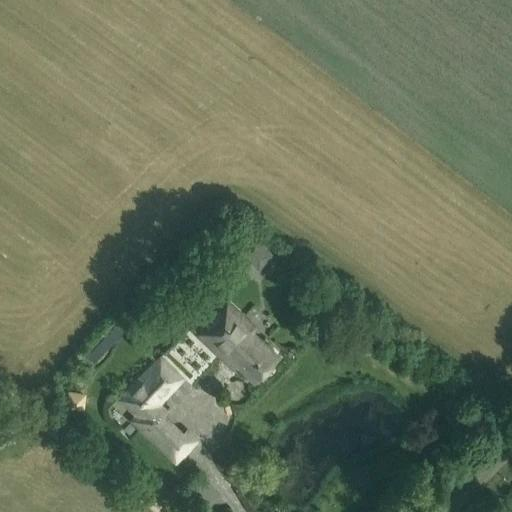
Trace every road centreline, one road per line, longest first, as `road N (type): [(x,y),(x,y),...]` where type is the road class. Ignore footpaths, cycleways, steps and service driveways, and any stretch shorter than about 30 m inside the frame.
road 1 (track): [(160,511),(0,393)]
road 2 (track): [(0,442),(26,447),(131,511)]
